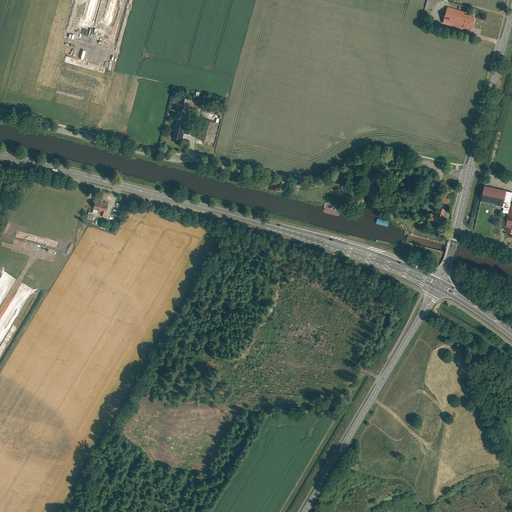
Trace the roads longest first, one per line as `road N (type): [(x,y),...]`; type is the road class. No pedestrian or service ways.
road 1 (unclassified): [(0,114),(156,153),(200,156),(289,184),(313,185),(384,156),(468,175)]
road 2 (primary): [(0,154),(341,245),(438,283)]
road 3 (tertiary): [(303,511),(438,283)]
road 4 (track): [(57,511),(152,351)]
road 5 (tertiary): [(511,9),(468,175)]
